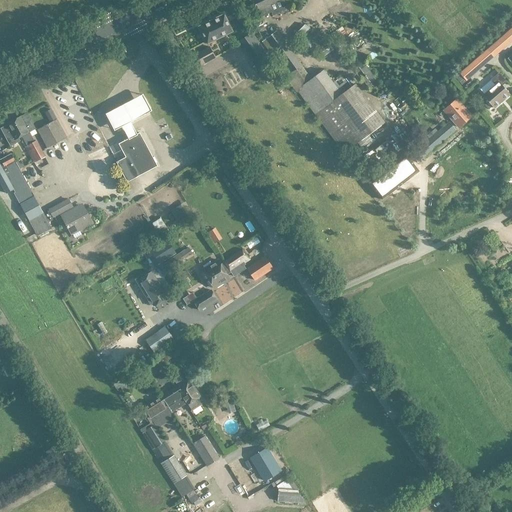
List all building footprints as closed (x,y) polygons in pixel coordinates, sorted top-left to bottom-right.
[(287,8),(282,0),(251,0),(250,1),(257,18),(271,12),(273,14),(287,8)] [(232,31),(224,14),(198,27),(207,44),(232,31)] [(291,30),(298,35),(306,23),(300,18),(291,30)] [(511,37),(511,28),(460,74),(464,79),(511,37)] [(297,93),(298,92),(344,154),(385,123),(356,84),(351,88),(342,75),(333,82),(324,70),(311,79),(276,31),(265,39),(269,45),(266,47),(287,75),(285,76),(297,93)] [(240,40),(259,68),(271,59),(252,32),(240,40)] [(201,66),(215,58),(209,46),(194,54),(201,66)] [(350,66),(356,61),(351,55),(345,61),(350,66)] [(379,84),(363,62),(358,66),(365,76),(361,79),(370,90),(379,84)] [(260,69),(267,79),(274,75),(266,64),(260,69)] [(499,72),(479,89),(484,95),(483,96),(484,97),(480,101),(488,110),(492,107),(493,108),(509,94),(502,85),(507,82),(499,72)] [(398,97),(404,91),(400,87),(394,93),(398,97)] [(152,112),(143,95),(105,115),(114,132),(122,128),(129,141),(138,136),(131,123),(152,112)] [(457,99),(444,111),(458,127),(471,116),(457,99)] [(20,137),(25,146),(34,141),(29,132),(35,129),(26,113),(6,124),(7,125),(1,128),(10,146),(19,141),(18,138),(20,137)] [(37,130),(47,148),(67,138),(57,119),(37,130)] [(131,180),(157,166),(139,133),(118,144),(125,157),(121,159),(116,162),(126,183),(131,180)] [(34,141),(25,146),(34,163),(45,157),(36,140),(34,141)] [(0,182),(6,193),(13,189),(15,192),(29,185),(20,169),(24,166),(20,160),(15,162),(11,154),(0,159),(0,182)] [(370,183),(382,199),(419,172),(408,156),(370,183)] [(33,166),(27,169),(38,188),(44,185),(33,166)] [(35,196),(29,185),(15,192),(17,197),(16,197),(19,204),(37,236),(52,228),(34,197),(35,196)] [(48,194),(50,199),(60,194),(57,189),(48,194)] [(70,199),(50,209),(54,216),(73,206),(70,199)] [(189,217),(181,204),(170,211),(178,224),(189,217)] [(67,226),(66,226),(67,228),(68,228),(71,233),(92,222),(85,209),(77,213),(75,209),(70,212),(62,216),(63,217),(61,218),(60,220),(63,225),(65,225),(66,224),(67,226)] [(160,218),(152,223),(160,236),(168,231),(160,218)] [(167,241),(150,251),(158,263),(166,258),(167,258),(175,253),(167,241)] [(185,241),(174,248),(178,254),(189,247),(185,241)] [(224,262),(230,271),(248,259),(242,250),(224,262)] [(255,280),(272,268),(265,257),(247,269),(255,280)] [(227,274),(230,271),(224,262),(221,264),(218,259),(202,270),(213,289),(229,278),(227,274)] [(151,272),(137,280),(154,307),(167,298),(151,272)] [(193,302),(199,311),(216,299),(211,290),(193,302)] [(164,326),(145,340),(154,353),(173,339),(164,326)] [(180,395),(185,404),(186,405),(190,411),(201,405),(196,398),(199,396),(188,378),(184,381),(176,386),(181,394),(180,395)] [(161,396),(170,410),(171,413),(185,404),(180,395),(181,394),(176,386),(161,396)] [(248,420),(260,413),(249,392),(237,399),(248,420)] [(170,410),(161,396),(141,409),(147,418),(150,422),(170,410)] [(229,414),(236,411),(231,398),(224,401),(229,414)] [(255,420),(249,423),(255,434),(261,431),(255,420)] [(166,441),(155,424),(145,430),(156,448),(166,441)] [(206,467),(219,459),(205,436),(192,444),(206,467)] [(245,442),(241,437),(235,440),(239,446),(245,442)] [(264,482),(281,471),(267,447),(250,458),(264,482)] [(160,463),(173,483),(186,475),(174,455),(160,463)] [(277,501),(306,503),(298,490),(292,490),(292,485),(283,485),(279,485),(277,501)]
